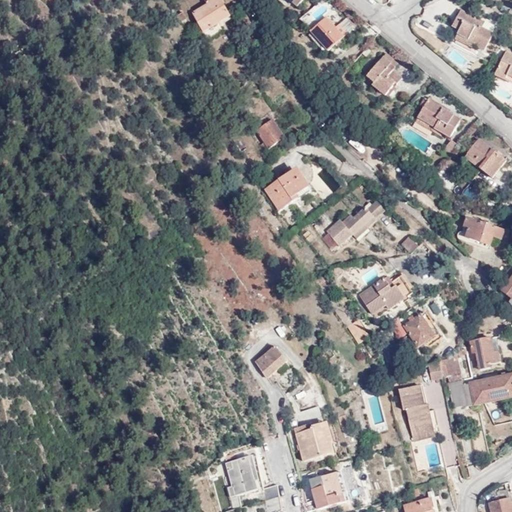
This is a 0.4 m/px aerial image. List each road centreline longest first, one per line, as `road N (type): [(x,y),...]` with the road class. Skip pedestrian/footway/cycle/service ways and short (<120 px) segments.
road 1 (residential): [(511,313),(314,121),(241,0)]
road 2 (residential): [(511,132),(386,26)]
